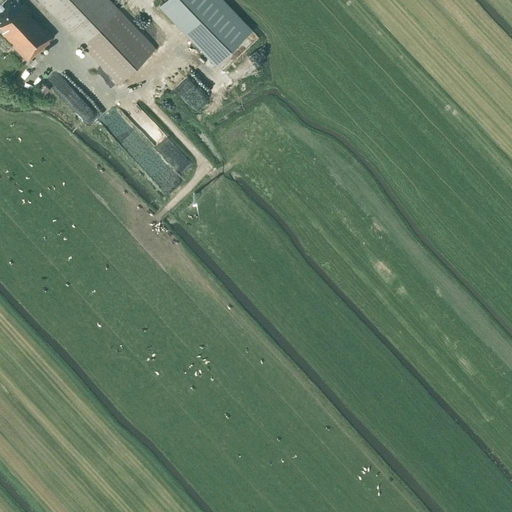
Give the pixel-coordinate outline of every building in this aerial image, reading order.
[(23,4),(21,6),(15,0),(4,0),(0,4),(0,24),(1,26),(0,26),(0,33),(28,63),(50,42),(48,41),(52,38),(29,14),(31,12),(23,4)] [(38,0),(118,84),(155,49),(118,10),(108,0),(38,0)] [(165,0),(160,5),(215,64),(250,31),(221,0),(165,0)] [(74,55),(95,73),(100,67),(79,49),(74,55)] [(157,66),(195,108),(209,95),(171,54),(157,66)] [(42,94),(50,86),(43,78),(34,87),(42,94)]
